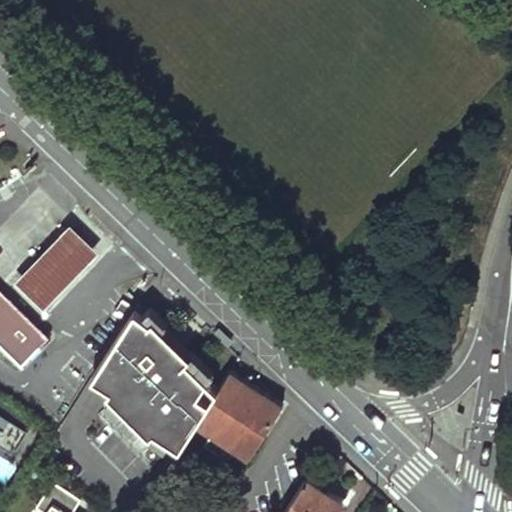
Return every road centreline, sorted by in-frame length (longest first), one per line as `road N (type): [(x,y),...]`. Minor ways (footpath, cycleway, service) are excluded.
road 1 (secondary): [(0,74),(299,370)]
road 2 (tertiary): [(503,332),(450,391),(403,406),(374,404),(299,370)]
road 3 (secondary): [(299,370),(447,511)]
road 4 (unknown): [(137,209),(50,369)]
road 5 (tertiary): [(479,511),(503,332)]
road 6 (unknown): [(249,511),(299,370)]
